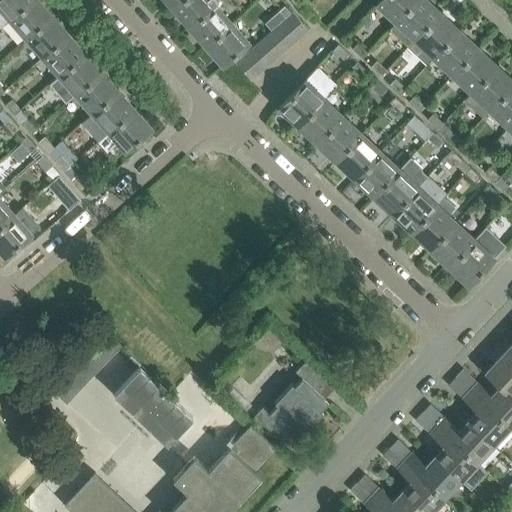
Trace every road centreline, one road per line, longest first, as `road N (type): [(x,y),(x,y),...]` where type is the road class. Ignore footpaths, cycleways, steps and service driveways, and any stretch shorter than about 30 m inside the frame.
road 1 (residential): [(463,339),(226,114)]
road 2 (residential): [(226,114),(0,304)]
road 3 (residential): [(305,511),(463,339)]
road 4 (residential): [(226,114),(123,0)]
